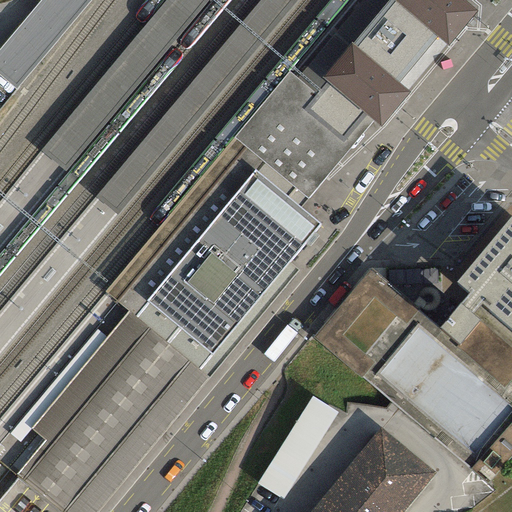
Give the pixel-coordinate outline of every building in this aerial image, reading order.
[(40,152),(65,174),(129,98),(211,0),(167,0),(101,80),(40,152)] [(262,0),(161,121),(94,198),(117,217),(299,0),(262,0)] [(329,194),(380,137),(321,89),(395,0),(351,0),(105,293),(130,312),(133,309),(255,172),(310,216),(329,194)] [(395,0),(321,89),(380,137),(413,98),(401,87),(421,64),(438,43),(448,52),(476,18),(454,0),(395,0)] [(133,309),(195,361),(318,223),(310,216),(255,172),(133,309)] [(511,215),(511,216),(456,283),(468,293),(436,331),(501,385),(511,372),(511,215)] [(436,331),(371,272),(314,339),(475,479),(511,437),(511,395),(501,385),(436,331)] [(130,312),(32,429),(47,441),(17,477),(57,511),(98,511),(213,376),(195,361),(133,309),(130,312)] [(283,498),(337,409),(311,393),(257,482),(283,498)] [(403,511),(434,474),(378,429),(311,511),(403,511)]
